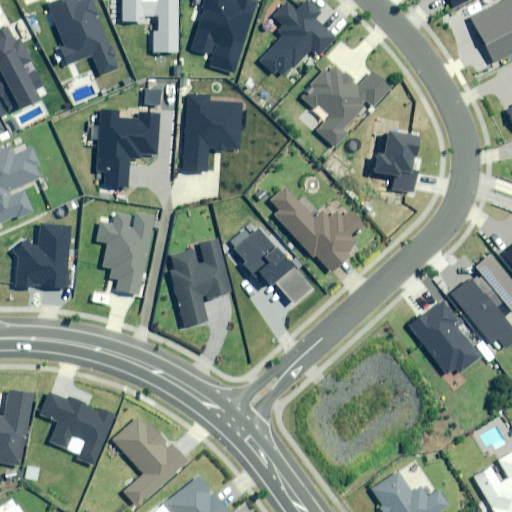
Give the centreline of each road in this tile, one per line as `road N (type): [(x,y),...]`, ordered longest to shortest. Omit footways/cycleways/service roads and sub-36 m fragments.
road 1 (residential): [(232,422),(434,235),(464,190),(462,125),(449,96),(373,0)]
road 2 (tertiary): [(0,339),(83,343),(179,381),(232,422)]
